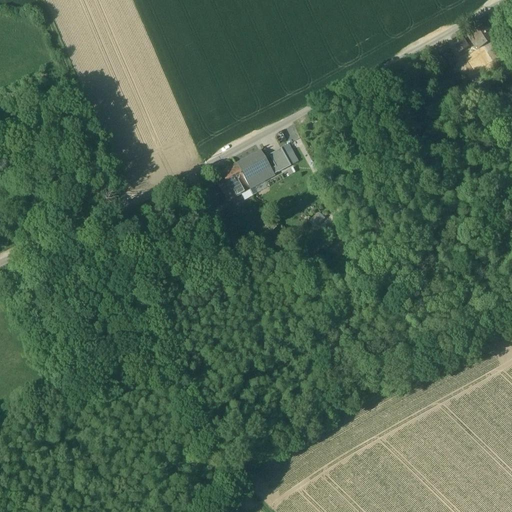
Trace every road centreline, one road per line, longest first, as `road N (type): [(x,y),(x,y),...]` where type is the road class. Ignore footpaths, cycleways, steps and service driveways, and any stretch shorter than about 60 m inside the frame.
road 1 (unclassified): [(511,1),(125,208),(0,264)]
road 2 (track): [(266,511),(236,482),(181,396),(125,208)]
road 3 (track): [(40,0),(125,208)]
